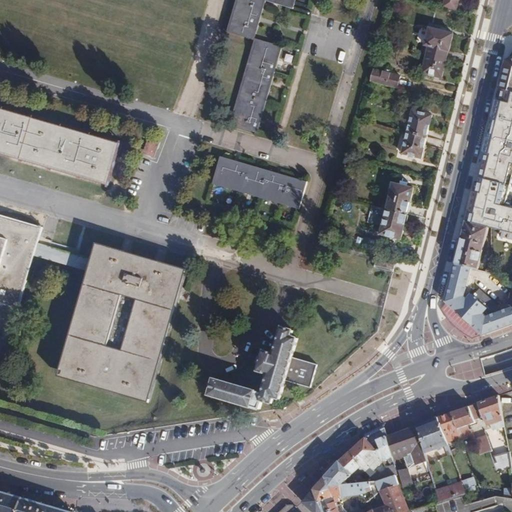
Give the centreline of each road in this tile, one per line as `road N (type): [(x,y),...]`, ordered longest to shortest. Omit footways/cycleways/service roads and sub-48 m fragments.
road 1 (primary): [(511,354),(374,395),(332,416),(263,466),(218,511)]
road 2 (primary): [(230,511),(337,423),(511,362)]
road 3 (secondary): [(503,0),(430,285)]
road 4 (primary): [(273,480),(369,412),(439,390)]
road 5 (primary): [(338,402),(278,441),(205,511)]
road 6 (primary): [(205,511),(158,478),(54,479)]
road 7 (primary): [(54,479),(154,497),(171,511)]
